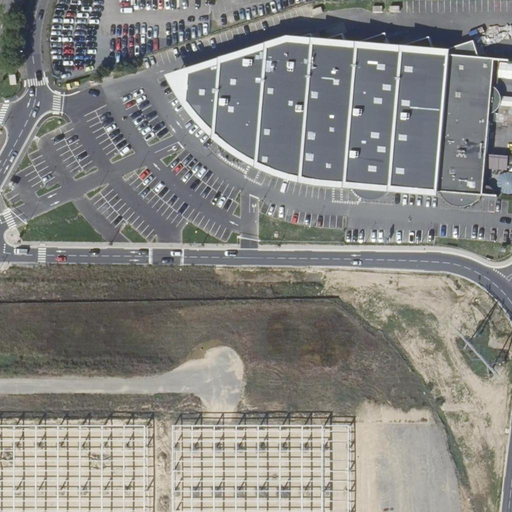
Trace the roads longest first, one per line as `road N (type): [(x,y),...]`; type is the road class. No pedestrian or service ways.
road 1 (unclassified): [(511,302),(476,270),(447,263),(0,250)]
road 2 (unclassified): [(0,171),(34,101),(31,34),(41,0)]
